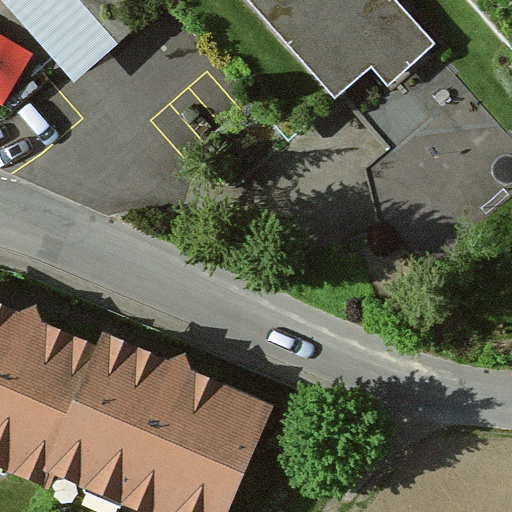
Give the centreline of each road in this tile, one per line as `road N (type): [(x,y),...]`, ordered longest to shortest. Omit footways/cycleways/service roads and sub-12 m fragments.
road 1 (residential): [(0,213),(75,236),(428,385),(511,400)]
road 2 (unknown): [(0,197),(182,88)]
road 3 (track): [(334,511),(428,385)]
